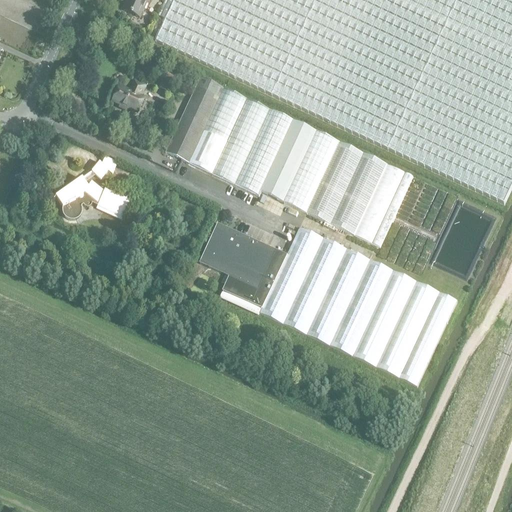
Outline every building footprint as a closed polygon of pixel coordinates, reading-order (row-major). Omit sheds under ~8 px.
[(127,0),(122,11),(126,13),(140,19),(148,0),(127,0)] [(511,0),(176,0),(156,43),(393,153),(505,205),(511,189),(511,0)] [(387,167),(224,91),(201,80),(166,155),(190,165),(236,187),(259,198),(261,194),(308,216),(354,237),(387,167)] [(142,95),(142,94),(142,93),(144,89),(145,87),(134,82),(131,90),(131,91),(130,94),(119,89),(113,102),(120,105),(119,107),(120,109),(126,111),(128,111),(128,109),(137,113),(144,100),(139,98),(141,95),(142,95)] [(99,164),(91,173),(101,181),(108,172),(112,175),(117,165),(105,159),(102,166),(99,164)] [(82,180),(55,199),(62,208),(62,211),(62,213),(63,216),(64,218),(66,220),(69,221),(71,222),(74,222),(76,221),(78,219),(80,217),(81,215),(82,212),(82,210),(81,207),(83,206),(85,208),(87,209),(89,209),(91,207),(92,205),(97,207),(97,209),(122,221),(130,204),(104,192),(104,194),(91,184),(87,188),(82,180)] [(263,311),(288,257),(218,225),(200,265),(229,278),(223,293),(263,311)] [(288,257),(263,311),(261,316),(418,389),(458,302),(300,230),(288,257)]
